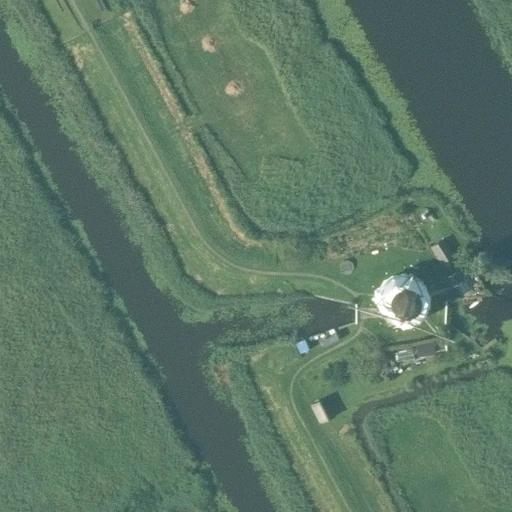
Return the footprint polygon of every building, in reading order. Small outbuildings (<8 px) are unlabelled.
[(430,248),(442,267),(454,260),(443,240),(430,248)] [(455,273),(446,278),(452,288),(461,284),(455,273)] [(381,299),(382,307),(383,309),(385,313),(390,319),(397,321),(404,322),(412,319),(418,315),(422,309),(423,301),(422,294),(419,287),(414,282),(407,279),(400,279),(392,281),(387,286),(382,292),(381,299)] [(434,355),(432,342),(415,345),(417,358),(434,355)] [(411,350),(400,352),(401,361),(412,359),(411,350)] [(326,396),(311,404),(319,421),(335,414),(326,396)]
